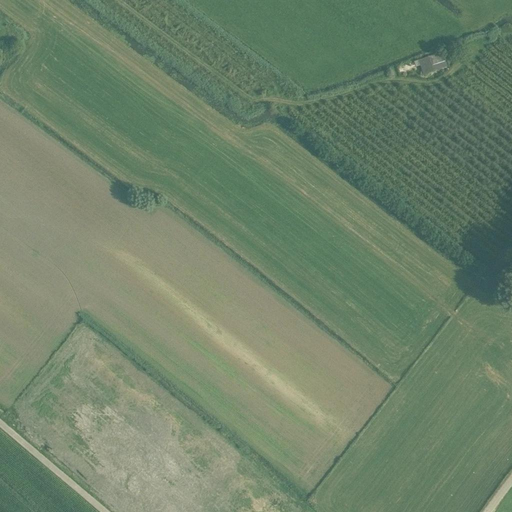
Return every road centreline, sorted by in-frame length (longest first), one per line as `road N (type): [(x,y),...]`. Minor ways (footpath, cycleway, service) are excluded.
road 1 (track): [(33,0),(511,363)]
road 2 (track): [(105,511),(0,423)]
